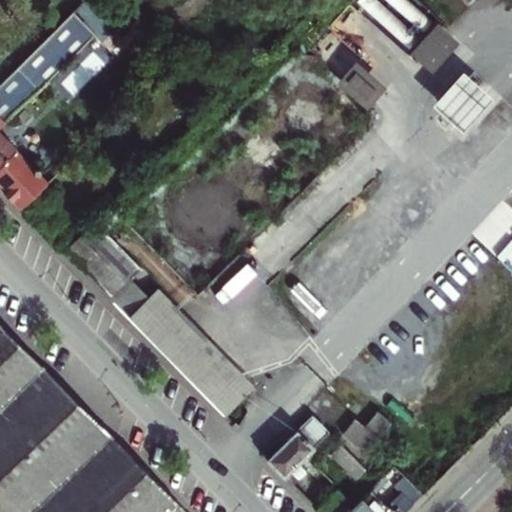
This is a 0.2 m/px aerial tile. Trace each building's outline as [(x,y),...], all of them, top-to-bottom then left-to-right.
[(357,0),(357,1),(411,49),(436,20),(413,0),(357,0)] [(0,122),(84,40),(92,47),(106,33),(75,2),(0,78),(0,122)] [(439,27),(411,56),(434,77),(461,48),(439,27)] [(356,67),(337,89),(367,114),(386,92),(356,67)] [(462,77),(431,114),(463,141),(494,105),(462,77)] [(44,191),(0,147),(0,205),(1,207),(15,221),(44,191)] [(96,218),(64,248),(225,413),(256,383),(162,286),(151,297),(133,278),(143,267),(96,218)] [(171,511),(181,503),(0,319),(0,511),(171,511)] [(359,416),(348,430),(371,448),(395,420),(381,409),(368,424),(359,416)] [(315,413),(270,458),(285,474),(302,458),(318,473),(324,467),(315,458),(338,436),(315,413)] [(344,442),(333,452),(360,479),(370,469),(344,442)] [(431,452),(415,468),(426,479),(442,463),(431,452)] [(371,487),(354,504),(345,511),(403,511),(413,502),(402,491),(388,504),(371,487)] [(340,488),(319,508),(322,511),(345,511),(354,504),(340,488)]
